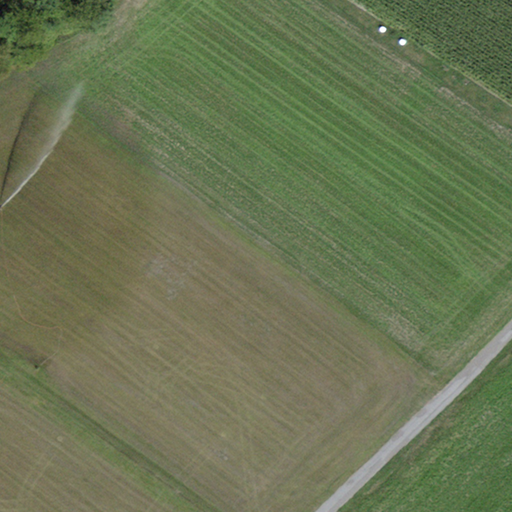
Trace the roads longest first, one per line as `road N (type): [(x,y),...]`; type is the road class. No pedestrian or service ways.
road 1 (track): [(210,511),(0,361)]
road 2 (residential): [(330,511),(511,338)]
